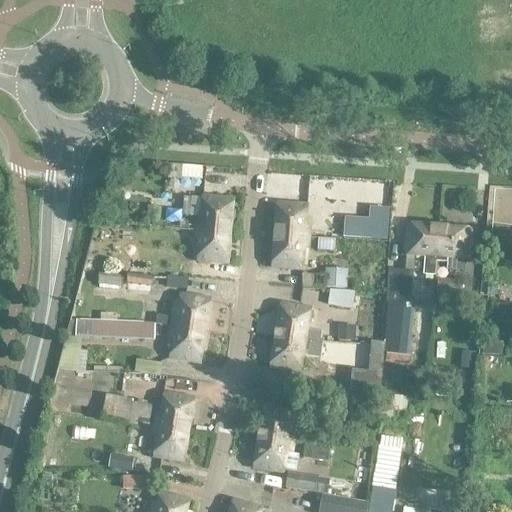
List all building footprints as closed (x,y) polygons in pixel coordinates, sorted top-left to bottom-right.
[(196,229),(231,232),(234,200),(203,197),(201,219),(197,219),(196,229)] [(275,236),(309,239),(310,228),(306,228),(307,206),(277,204),(275,236)] [(145,223),(160,224),(162,208),(146,207),(145,223)] [(388,210),(371,209),(370,222),(346,220),(344,237),(385,240),(388,210)] [(436,262),(437,262),(440,227),(407,225),(404,255),(426,257),(424,273),(435,274),(436,262)] [(440,227),(437,262),(447,263),(447,259),(469,260),(471,230),(440,227)] [(228,265),(231,232),(196,229),(195,240),(199,241),(198,262),(228,265)] [(309,239),(275,236),(272,268),(302,271),(304,249),(309,250),(309,239)] [(335,249),(353,251),(353,253),(387,254),(387,245),(353,244),(353,243),(340,242),(324,240),(319,240),(318,250),(335,252),(335,249)] [(324,288),(347,290),(348,271),(325,269),(325,277),(302,275),(303,288),(324,290),(324,288)] [(386,362),(411,365),(412,358),(409,357),(411,335),(414,310),(410,310),(413,272),(389,270),(386,302),(386,362)] [(124,277),(100,275),(98,282),(98,286),(118,288),(122,289),(124,277)] [(149,296),(150,286),(152,287),(153,279),(128,276),(126,293),(149,296)] [(187,290),(188,280),(170,278),(169,289),(187,290)] [(353,308),(355,293),(330,291),(328,306),(353,308)] [(106,295),(104,305),(126,308),(127,299),(106,295)] [(171,327),(205,332),(211,300),(181,295),(177,317),(173,316),(171,327)] [(281,304),(276,336),(323,345),(324,341),(320,341),(322,332),(308,330),(311,309),(281,304)] [(146,315),(145,324),(154,325),(154,326),(165,327),(167,318),(146,315)] [(154,325),(145,324),(115,324),(98,323),(84,323),(76,323),(75,322),(70,322),(58,371),(79,373),(82,339),(153,341),(154,326),(154,325)] [(205,332),(171,327),(169,337),(173,338),(170,359),(200,364),(205,332)] [(307,357),(321,359),(323,345),(276,336),(270,369),(300,373),(304,352),(308,353),(307,357)] [(482,343),(482,356),(502,356),(502,343),(482,343)] [(355,344),(353,365),(350,393),(380,396),(382,345),(355,344)] [(135,374),(160,378),(162,365),(137,361),(135,374)] [(406,390),(423,391),(424,378),(407,376),(406,390)] [(451,383),(430,382),(430,397),(449,398),(451,383)] [(364,395),(332,394),(325,393),(324,401),(349,402),(349,404),(364,405),(364,395)] [(154,426),(189,432),(194,399),(164,394),(161,416),(156,415),(154,426)] [(148,426),(152,407),(133,404),(133,401),(106,397),(102,418),(148,426)] [(384,413),(395,414),(397,401),(385,400),(384,413)] [(264,405),(259,437),(293,443),(295,432),(291,431),(294,410),(264,405)] [(184,464),(189,432),(154,426),(153,436),(157,437),(153,459),(184,464)] [(315,435),(295,432),(293,443),(312,445),(315,435)] [(293,443),(259,437),(254,469),(284,474),(284,470),(289,470),(293,443)] [(305,447),(303,460),(328,463),(329,451),(305,447)] [(379,447),(372,488),(396,492),(403,451),(379,447)] [(109,469),(132,472),(134,460),(111,457),(109,469)] [(310,493),(352,495),(352,492),(327,488),(328,481),(289,475),(286,489),(310,493)] [(391,511),(395,495),(374,491),(369,511),(391,511)] [(186,511),(189,501),(160,493),(154,511),(186,511)] [(367,511),(369,505),(351,502),(352,495),(310,493),(322,494),(322,496),(318,511),(367,511)] [(233,501),(230,511),(261,511),(263,509),(233,501)]
